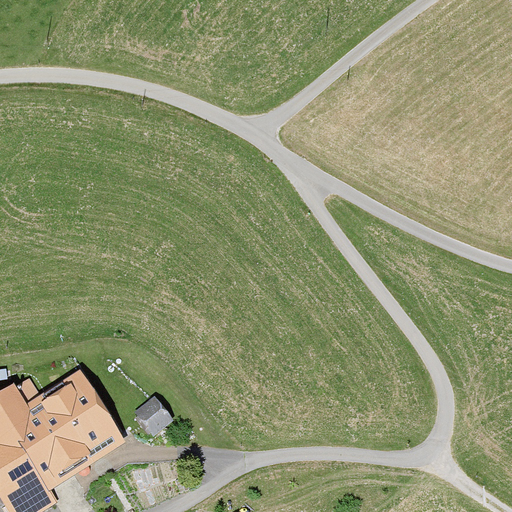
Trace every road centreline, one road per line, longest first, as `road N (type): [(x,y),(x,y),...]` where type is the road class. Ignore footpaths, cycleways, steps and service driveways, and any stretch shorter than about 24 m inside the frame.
road 1 (unclassified): [(260,137),(427,352),(446,390),(445,423),(429,457),(297,453),(261,460),(160,511)]
road 2 (unclassified): [(511,266),(437,238),(260,137)]
road 3 (unclassified): [(0,76),(51,74),(146,88),(260,137)]
road 4 (unclassified): [(260,137),(428,0)]
